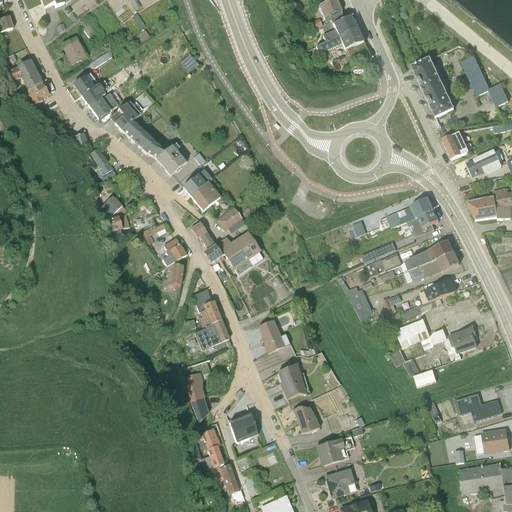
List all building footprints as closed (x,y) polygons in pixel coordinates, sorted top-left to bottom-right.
[(39,0),(44,10),(53,6),(54,10),(64,6),(62,0),(39,0)] [(338,0),(324,0),(319,2),(327,19),(332,16),(343,11),(338,0)] [(345,15),(343,11),(332,16),(334,20),(345,15)] [(357,25),(351,13),(345,15),(334,20),(336,25),(324,31),(327,38),(357,25)] [(320,15),(310,20),(313,26),(323,22),(320,15)] [(101,35),(87,18),(78,24),(82,29),(81,30),(90,44),(101,35)] [(12,33),(7,20),(0,23),(0,40),(6,39),(5,35),(12,33)] [(62,25),(55,29),(58,34),(64,31),(62,25)] [(368,50),(357,25),(327,38),(316,43),(320,51),(343,40),(351,58),(368,50)] [(134,39),(135,41),(131,43),(135,47),(149,39),(145,33),(134,39)] [(76,41),(61,47),(71,67),(86,59),(81,49),(80,49),(76,41)] [(98,47),(86,55),(90,64),(104,55),(102,52),(101,52),(98,47)] [(104,55),(90,64),(93,70),(111,59),(108,53),(104,55)] [(459,59),(475,93),(487,87),(488,87),(472,53),(459,59)] [(409,64),(434,115),(452,107),(428,55),(409,64)] [(12,57),(7,60),(10,66),(15,64),(12,57)] [(189,57),(180,65),(187,73),(196,65),(189,57)] [(41,87),(29,65),(18,70),(6,74),(15,93),(19,91),(15,84),(20,81),(26,96),(41,87)] [(89,76),(72,88),(80,99),(97,87),(89,76)] [(97,87),(80,99),(87,109),(99,99),(104,96),(102,94),(107,90),(104,86),(106,84),(105,82),(97,87)] [(487,87),(495,104),(506,98),(499,82),(488,87),(487,87)] [(41,87),(26,96),(25,97),(32,109),(42,104),(41,102),(48,98),(41,87)] [(99,99),(87,109),(97,123),(116,108),(109,97),(101,102),(99,99)] [(122,119),(113,127),(120,135),(134,123),(140,118),(137,115),(141,111),(135,104),(131,107),(128,104),(116,113),(122,119)] [(122,119),(116,113),(108,120),(113,127),(122,119)] [(503,121),(483,125),(484,129),(492,128),(492,130),(505,128),(503,121)] [(134,123),(120,135),(132,146),(143,132),(134,123)] [(440,138),(450,157),(467,149),(458,129),(440,138)] [(143,132),(132,146),(144,157),(153,143),(143,132)] [(82,137),(70,140),(72,152),(85,150),(88,156),(95,149),(94,148),(89,150),(87,147),(86,148),(82,137)] [(153,143),(144,157),(148,159),(149,157),(155,162),(164,154),(153,143)] [(164,154),(155,162),(162,171),(179,157),(175,153),(179,150),(175,146),(164,154)] [(484,173),(501,165),(497,158),(501,157),(497,148),(493,150),(493,149),(466,162),(471,174),(482,169),(484,173)] [(96,153),(85,162),(99,182),(111,173),(96,153)] [(198,155),(193,159),(200,167),(204,164),(198,155)] [(179,157),(162,171),(169,179),(174,174),(176,176),(180,172),(178,171),(185,165),(179,157)] [(189,200),(207,185),(211,181),(203,172),(182,191),(184,193),(189,199),(189,200)] [(207,185),(189,200),(202,214),(219,200),(207,185)] [(492,194),(465,200),(474,218),(496,214),(495,206),(511,202),(511,189),(507,190),(505,185),(491,188),(492,194)] [(414,216),(432,208),(426,196),(426,195),(388,211),(386,206),(377,210),(380,216),(378,217),(380,224),(375,226),(377,231),(405,220),(414,216)] [(97,214),(100,228),(120,220),(125,215),(111,201),(97,214)] [(511,202),(495,206),(496,214),(496,217),(510,215),(511,215),(511,202)] [(437,219),(432,208),(414,216),(405,220),(412,236),(433,228),(430,222),(437,219)] [(233,211),(216,223),(222,233),(241,221),(233,211)] [(124,220),(120,220),(100,228),(103,240),(128,232),(124,220)] [(244,226),(241,221),(222,233),(224,233),(226,231),(230,236),(244,226)] [(198,226),(189,232),(196,242),(198,240),(207,254),(203,257),(209,267),(215,263),(220,259),(214,249),(198,226)] [(163,228),(142,237),(147,249),(153,246),(149,239),(155,236),(157,240),(164,236),(163,233),(165,232),(163,228)] [(225,242),(214,249),(220,259),(215,263),(219,269),(222,267),(220,264),(226,261),(233,271),(247,262),(251,268),(251,269),(262,262),(258,256),(258,255),(246,236),(229,248),(225,242)] [(446,239),(427,248),(432,259),(452,250),(446,239)] [(390,240),(359,253),(362,261),(394,247),(390,240)] [(166,261),(161,264),(165,272),(168,270),(185,260),(174,243),(162,250),(166,256),(164,257),(166,261)] [(432,259),(427,248),(403,259),(408,268),(432,259)] [(399,260),(395,250),(363,263),(368,275),(377,271),(375,266),(378,264),(380,267),(383,266),(384,268),(399,262),(400,262),(399,260)] [(457,262),(452,250),(432,259),(408,268),(402,270),(406,281),(411,279),(411,280),(457,262)] [(323,253),(316,256),(321,263),(326,260),(323,253)] [(408,268),(403,259),(399,260),(400,262),(399,262),(402,270),(408,268)] [(247,262),(233,271),(237,278),(251,268),(247,262)] [(376,281),(394,274),(391,268),(374,276),(376,281)] [(179,291),(181,271),(168,270),(165,272),(164,273),(159,294),(172,296),(173,290),(179,291)] [(277,278),(272,282),(277,289),(282,286),(277,278)] [(449,279),(417,291),(420,302),(453,290),(449,279)] [(343,289),(346,294),(356,289),(355,285),(343,289)] [(346,294),(358,315),(371,309),(371,308),(372,308),(371,306),(369,306),(360,287),(356,289),(346,294)] [(386,297),(388,303),(400,299),(397,292),(387,296),(388,296),(386,297)] [(220,324),(212,305),(209,306),(205,295),(192,300),(201,321),(196,323),(200,332),(220,324)] [(385,295),(380,297),(388,314),(389,316),(391,316),(394,315),(392,312),(391,310),(388,303),(386,297),(385,295)] [(441,302),(439,296),(401,309),(404,315),(420,309),(441,302)] [(400,342),(428,332),(421,313),(392,323),(400,342)] [(393,321),(391,316),(389,316),(388,314),(383,316),(385,323),(393,321)] [(272,323),(257,330),(262,340),(265,347),(263,347),(267,356),(288,347),(284,337),(278,339),(272,323)] [(451,357),(459,354),(458,351),(457,348),(474,342),(470,332),(473,331),(470,323),(446,332),(446,333),(444,334),(445,335),(442,337),(449,356),(450,355),(451,357)] [(192,324),(185,326),(187,334),(194,332),(192,324)] [(220,324),(200,332),(198,333),(208,360),(224,353),(230,350),(220,324)] [(393,361),(400,358),(408,372),(417,368),(409,354),(424,347),(423,345),(431,342),(431,341),(442,337),(445,335),(444,334),(441,324),(431,328),(428,332),(400,342),(388,349),(393,361)] [(318,348),(315,343),(302,349),(303,349),(298,351),(301,355),(305,353),(305,354),(318,348)] [(231,357),(230,350),(224,353),(225,355),(211,362),(214,368),(230,360),(231,357)] [(183,373),(186,382),(197,378),(208,375),(205,367),(208,366),(208,364),(183,373)] [(430,365),(411,372),(415,383),(434,376),(430,365)] [(296,366),(277,374),(281,384),(284,390),(282,390),(286,401),(312,388),(304,371),(300,373),(296,366)] [(197,380),(197,378),(186,382),(184,383),(190,401),(199,422),(206,414),(204,412),(208,410),(197,380)] [(472,417),(499,409),(495,396),(479,401),(475,389),(454,396),(459,411),(469,408),(472,417)] [(239,390),(235,395),(238,399),(243,394),(239,390)] [(229,423),(250,415),(249,413),(246,406),(252,404),(245,394),(226,415),(229,423)] [(431,397),(424,401),(429,412),(433,419),(439,416),(431,397)] [(311,403),(292,411),(301,433),(321,424),(311,403)] [(250,415),(251,420),(258,418),(255,411),(249,413),(250,415)] [(366,420),(363,414),(358,416),(361,422),(366,420)] [(250,415),(229,423),(236,443),(257,436),(251,420),(250,415)] [(217,446),(224,464),(230,462),(219,431),(215,433),(213,426),(217,425),(216,423),(210,426),(211,430),(211,429),(215,438),(217,437),(220,445),(217,446)] [(365,430),(363,424),(352,427),(355,434),(365,430)] [(507,446),(504,425),(478,429),(482,450),(507,446)] [(215,438),(211,429),(211,430),(206,432),(200,438),(200,440),(190,444),(194,462),(199,461),(198,458),(200,458),(198,451),(206,449),(208,446),(209,448),(207,449),(209,456),(203,458),(208,470),(214,467),(219,465),(224,464),(217,446),(220,445),(217,437),(215,438)] [(343,436),(317,444),(322,464),(344,457),(341,447),(345,446),(343,436)] [(460,446),(451,447),(453,460),(462,458),(460,446)] [(498,460),(498,459),(456,466),(460,491),(490,487),(492,495),(489,496),(491,510),(496,510),(499,510),(507,508),(511,507),(511,481),(509,464),(505,465),(499,466),(498,460)] [(220,467),(219,465),(214,467),(217,475),(212,476),(216,487),(221,486),(222,491),(227,489),(229,494),(231,493),(234,501),(244,497),(241,490),(239,490),(229,464),(220,467)] [(351,467),(325,475),(332,496),(336,495),(357,488),(351,467)] [(221,492),(215,494),(220,508),(224,506),(221,500),(223,499),(221,492)] [(371,511),(368,498),(341,506),(342,511),(371,511)] [(262,509),(256,511),(290,511),(289,510),(287,511),(283,500),(283,499),(262,507),(262,509)]
